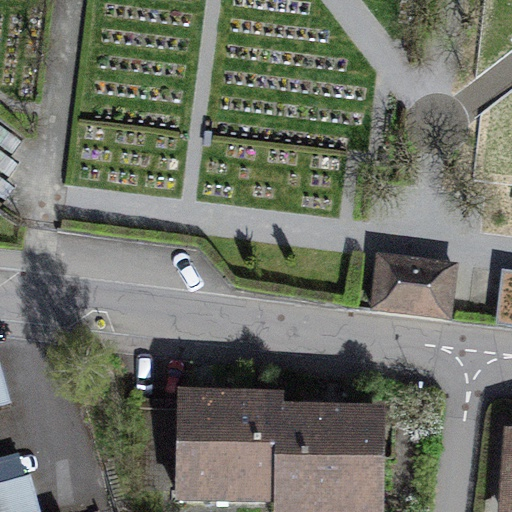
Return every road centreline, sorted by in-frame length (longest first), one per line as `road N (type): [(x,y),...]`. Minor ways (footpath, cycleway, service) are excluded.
road 1 (residential): [(476,351),(0,294)]
road 2 (residential): [(476,351),(452,511)]
